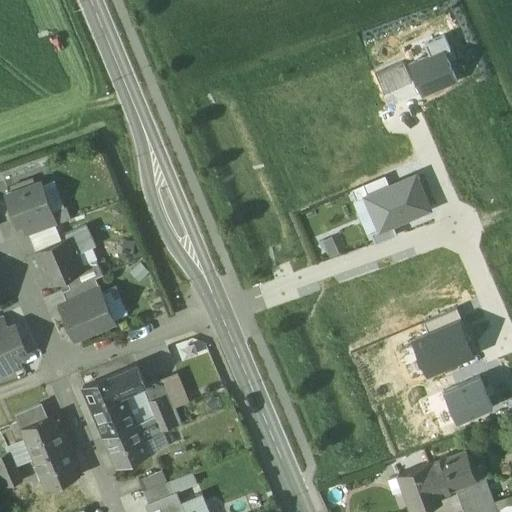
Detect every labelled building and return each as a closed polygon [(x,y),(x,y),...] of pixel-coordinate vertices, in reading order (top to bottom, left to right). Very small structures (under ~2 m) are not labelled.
[(427,44),(432,55),(443,51),(451,47),(446,36),(427,44)] [(410,64),(422,93),(455,79),(443,51),(432,55),(410,64)] [(376,74),(384,94),(412,82),(403,62),(376,74)] [(357,201),(366,197),(390,187),(385,176),(352,190),(357,201)] [(380,229),(380,230),(393,225),(430,209),(415,176),(390,187),(366,197),(380,229)] [(40,185),(7,197),(13,216),(18,215),(21,224),(25,222),(51,213),(40,185)] [(51,213),(25,222),(29,235),(71,221),(66,208),(51,213)] [(370,233),(376,245),(397,236),(393,225),(380,230),(380,229),(370,233)] [(36,254),(50,285),(65,279),(82,271),(80,268),(75,255),(94,247),(85,227),(66,235),(68,240),(36,254)] [(324,243),(330,258),(338,255),(333,240),(324,243)] [(96,261),(80,268),(82,271),(65,279),(70,290),(95,279),(95,280),(103,276),(96,261)] [(70,290),(62,294),(67,304),(100,290),(95,280),(95,279),(70,290)] [(67,304),(60,308),(74,341),(114,323),(100,290),(67,304)] [(453,310),(424,322),(429,334),(458,322),(453,310)] [(458,322),(429,334),(414,341),(428,373),(472,354),(458,322)] [(7,331),(0,334),(0,368),(16,361),(27,357),(14,328),(7,331)] [(16,361),(0,368),(0,380),(21,372),(16,361)] [(137,366),(83,389),(91,409),(92,408),(123,395),(123,396),(143,388),(146,386),(137,366)] [(443,393),(455,420),(492,405),(481,377),(443,393)] [(143,388),(123,396),(136,425),(155,418),(148,403),(149,402),(143,388)] [(123,395),(92,408),(99,426),(100,426),(105,438),(136,425),(123,396),(123,395)] [(149,402),(148,403),(155,418),(170,411),(163,396),(149,402)] [(39,406),(15,416),(21,431),(45,420),(39,406)] [(170,411),(155,418),(161,432),(176,426),(170,411)] [(45,420),(21,431),(21,432),(22,432),(34,460),(65,447),(60,435),(61,435),(53,417),(45,420)] [(136,425),(105,438),(111,451),(110,451),(117,469),(149,456),(136,425)] [(65,447),(34,460),(47,490),(46,490),(47,491),(79,477),(71,460),(70,460),(65,447)] [(467,450),(428,464),(438,494),(455,488),(477,480),(467,450)] [(9,454),(0,457),(0,472),(1,475),(16,468),(9,454)] [(428,464),(398,474),(412,511),(416,511),(441,503),(438,494),(428,464)] [(16,468),(1,475),(7,489),(22,483),(16,468)] [(477,480),(455,488),(460,501),(490,490),(486,477),(477,480)] [(165,483),(144,492),(149,504),(170,495),(165,483)] [(490,490),(460,501),(463,511),(466,511),(494,502),(490,490)] [(187,511),(179,492),(147,505),(150,511),(187,511)] [(511,495),(494,502),(498,511),(511,506),(511,495)] [(494,502),(466,511),(497,511),(498,511),(494,502)]
